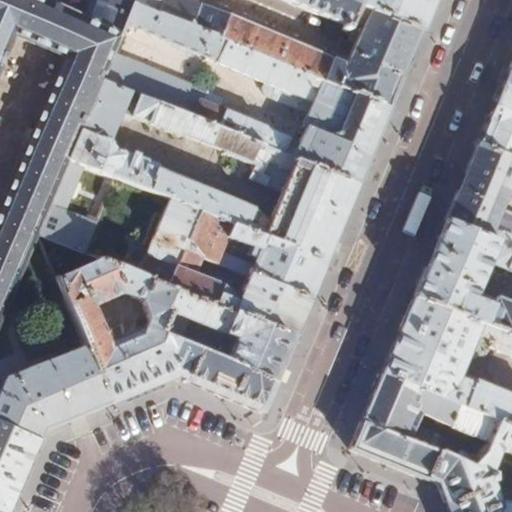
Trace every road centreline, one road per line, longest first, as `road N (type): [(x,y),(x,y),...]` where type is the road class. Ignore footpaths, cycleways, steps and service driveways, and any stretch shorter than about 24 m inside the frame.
road 1 (residential): [(486,0),(274,500)]
road 2 (tertiary): [(274,500),(186,466),(117,479),(94,511)]
